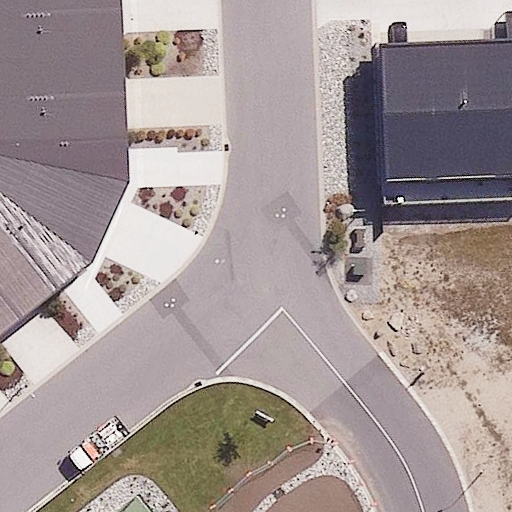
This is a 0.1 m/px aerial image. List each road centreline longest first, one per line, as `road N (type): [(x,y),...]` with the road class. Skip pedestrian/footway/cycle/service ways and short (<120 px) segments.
road 1 (residential): [(246,280),(0,477)]
road 2 (residential): [(423,511),(382,431),(246,280)]
road 3 (residential): [(268,0),(276,178),(270,229),(246,280)]
